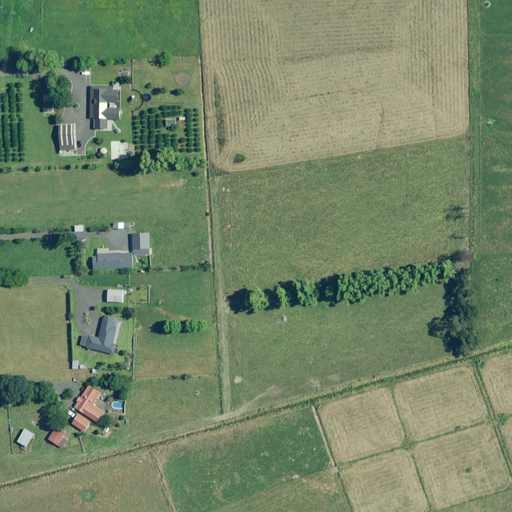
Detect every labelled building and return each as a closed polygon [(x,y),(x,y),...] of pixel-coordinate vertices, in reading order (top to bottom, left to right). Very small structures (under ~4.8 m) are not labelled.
[(112,90),(112,86),(92,86),(91,118),(95,118),(95,129),(108,129),(108,120),(120,120),(120,109),(107,108),(107,102),(119,102),(119,90),(112,90)] [(76,150),(75,125),(61,125),(62,150),(76,150)] [(151,255),(150,234),(134,234),(134,256),(151,255)] [(110,254),(110,249),(99,250),(99,261),(96,261),(97,269),(134,268),(133,253),(110,254)] [(124,291),(105,289),(104,301),(123,303),(124,291)] [(115,320),(104,317),(98,338),(89,335),(86,347),(115,355),(117,345),(113,344),(117,328),(113,327),(115,320)] [(101,393),(89,385),(75,407),(80,411),(72,424),(85,432),(91,421),(96,424),(104,413),(93,405),(101,393)] [(71,436),(57,427),(49,440),(63,448),(71,436)] [(34,434),(25,429),(18,442),(27,447),(34,434)]
